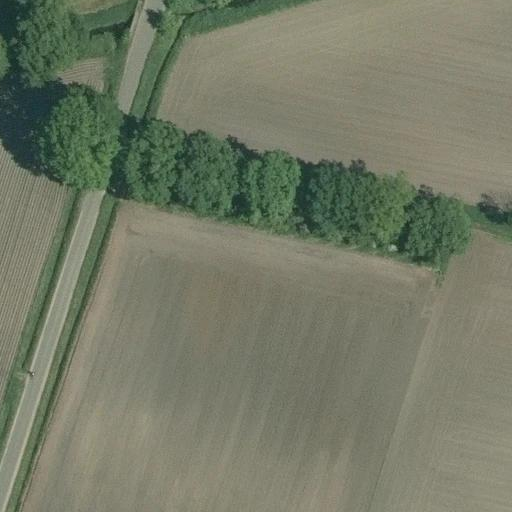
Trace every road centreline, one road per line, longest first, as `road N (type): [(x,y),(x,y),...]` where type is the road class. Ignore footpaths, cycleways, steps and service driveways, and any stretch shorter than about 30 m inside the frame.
road 1 (unclassified): [(0,500),(159,0)]
road 2 (track): [(111,148),(511,235)]
